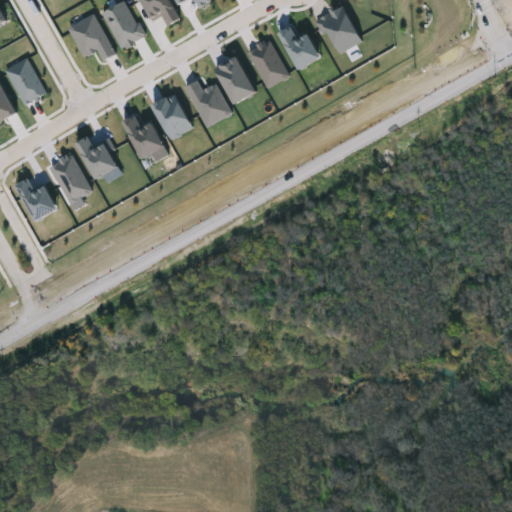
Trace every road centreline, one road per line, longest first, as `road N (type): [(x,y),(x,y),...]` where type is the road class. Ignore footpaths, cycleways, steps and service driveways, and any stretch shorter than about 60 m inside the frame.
road 1 (secondary): [(0,343),(511,49)]
road 2 (residential): [(277,0),(0,159)]
road 3 (residential): [(64,306),(0,190)]
road 4 (residential): [(23,0),(86,107)]
